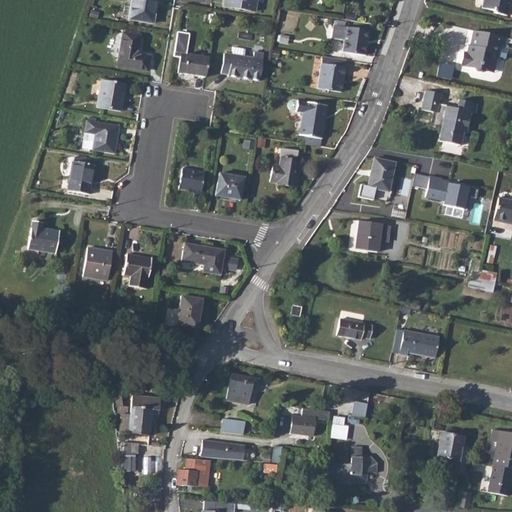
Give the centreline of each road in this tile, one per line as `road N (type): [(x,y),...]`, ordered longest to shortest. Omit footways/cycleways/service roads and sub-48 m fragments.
road 1 (residential): [(278,250),(369,120),(410,0)]
road 2 (residential): [(278,250),(260,237),(139,210),(164,104)]
road 3 (residential): [(511,404),(283,360)]
road 4 (residential): [(170,511),(183,407),(218,344)]
